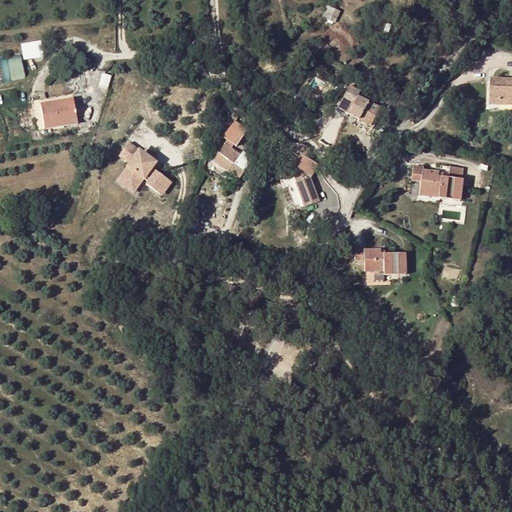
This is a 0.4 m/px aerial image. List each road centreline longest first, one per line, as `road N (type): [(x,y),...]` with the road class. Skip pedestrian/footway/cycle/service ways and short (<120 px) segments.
road 1 (residential): [(301,296),(351,197),(431,74),(497,0)]
road 2 (unclassified): [(165,511),(240,410),(301,296)]
